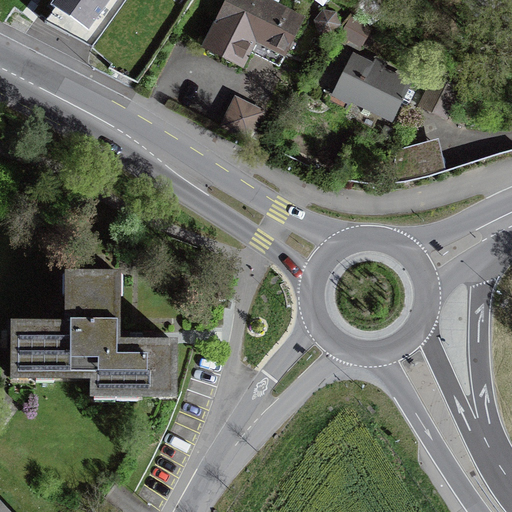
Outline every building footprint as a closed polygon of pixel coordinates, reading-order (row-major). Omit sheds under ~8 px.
[(250,52),(256,40),(285,55),(303,20),(263,0),(227,0),(203,48),(242,67),(250,52)] [(511,26),(511,0),(506,0),(494,6),(506,30),(511,26)] [(317,20),(320,30),(330,33),(337,25),(334,15),(324,12),(317,20)] [(77,46),(112,64),(126,36),(92,18),(77,46)] [(353,18),(346,27),(365,38),(370,28),(353,18)] [(279,67),(285,55),(256,40),(250,52),(279,67)] [(413,91),(407,88),(408,84),(354,57),(335,96),(349,103),(351,99),(391,119),(400,102),(407,105),(413,91)] [(448,113),(459,91),(433,78),(419,106),(433,112),(435,107),(448,113)] [(249,140),(263,112),(236,99),(222,126),(249,140)] [(438,138),(396,149),(393,183),(446,170),(438,138)] [(14,325),(14,377),(93,377),(93,396),(174,396),(174,343),(117,343),(117,275),(68,275),(68,325),(14,325)]
